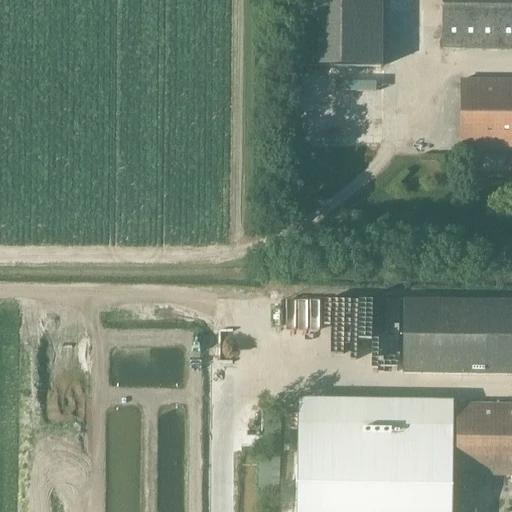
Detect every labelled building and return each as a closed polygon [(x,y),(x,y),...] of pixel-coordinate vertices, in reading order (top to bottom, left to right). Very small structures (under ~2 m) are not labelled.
[(380,0),(300,0),(300,68),(380,68),(380,0)] [(511,0),(441,0),(441,49),(511,49),(511,0)] [(511,81),(460,81),(460,152),(511,151),(511,81)] [(511,301),(402,301),(401,374),(511,374),(511,301)] [(455,475),(476,476),(511,475),(511,404),(456,404),(456,428),(455,475)] [(456,428),(296,427),(294,511),(475,511),(476,476),(455,475),(456,428)]
